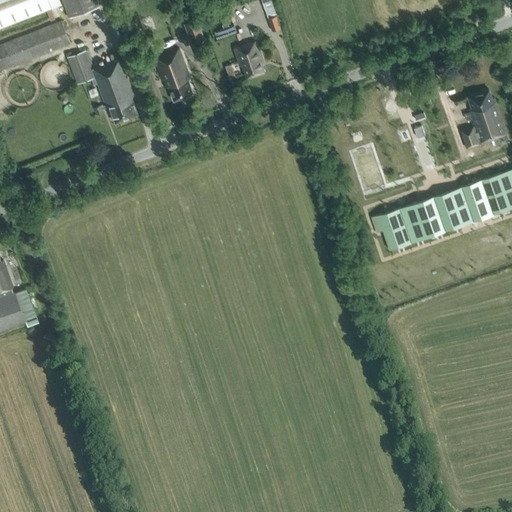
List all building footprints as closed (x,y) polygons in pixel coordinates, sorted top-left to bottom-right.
[(0,0),(0,25),(62,2),(61,0),(0,0)] [(62,0),(69,17),(99,5),(96,0),(62,0)] [(261,0),(272,29),(280,26),(270,0),(261,0)] [(192,42),(203,38),(196,18),(185,22),(192,42)] [(0,69),(70,42),(61,20),(0,43),(0,69)] [(234,21),(223,23),(224,26),(215,28),(217,35),(236,31),(234,21)] [(264,71),(260,61),(263,61),(256,40),(233,47),(239,65),(242,64),(246,77),(264,71)] [(192,92),(187,78),(190,77),(179,47),(155,56),(166,86),(169,85),(174,99),(192,92)] [(92,67),(85,49),(67,56),(77,83),(94,76),(105,103),(100,105),(100,104),(94,106),(97,113),(103,111),(102,108),(106,106),(108,112),(111,111),(115,121),(137,112),(132,99),(135,98),(120,57),(92,67)] [(492,97),(489,88),(468,95),(472,107),(469,108),(470,111),(465,113),(467,119),(472,117),(477,130),(475,131),(473,125),(461,129),(467,147),(481,142),(481,141),(488,138),(489,139),(498,136),(499,140),(505,138),(506,140),(509,139),(494,96),(492,97)] [(417,200),(371,215),(376,230),(382,228),(389,247),(459,223),(459,222),(489,211),(489,213),(511,205),(511,166),(458,185),(459,187),(417,201),(417,200)] [(371,239),(363,242),(365,252),(374,249),(371,239)] [(0,260),(0,258),(0,328),(25,319),(27,324),(39,319),(27,286),(13,291),(11,287),(13,286),(3,259),(0,260)]
